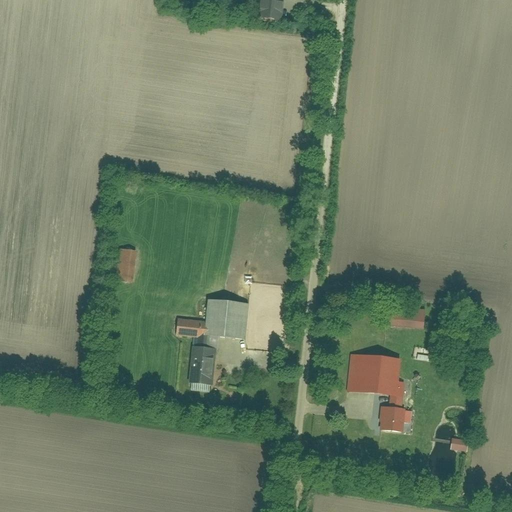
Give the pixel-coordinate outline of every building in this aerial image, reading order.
[(281,0),(258,0),(257,21),(280,23),(281,0)] [(114,285),(133,287),(136,256),(118,254),(114,285)] [(206,303),(203,338),(246,341),(249,307),(206,303)] [(424,329),(425,309),(387,308),(386,328),(424,329)] [(202,340),(203,324),(177,321),(175,338),(202,340)] [(211,351),(189,349),(186,386),(208,387),(211,351)] [(349,359),(347,390),(398,394),(400,363),(349,359)] [(379,409),(377,434),(402,436),(404,411),(379,409)] [(467,452),(468,440),(452,439),(451,451),(467,452)]
